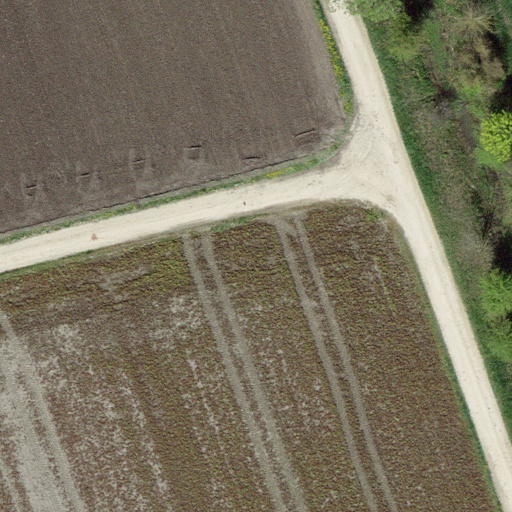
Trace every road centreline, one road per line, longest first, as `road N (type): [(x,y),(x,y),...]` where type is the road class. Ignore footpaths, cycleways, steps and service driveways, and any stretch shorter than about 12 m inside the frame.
road 1 (track): [(511,471),(339,0)]
road 2 (track): [(397,149),(0,246)]
